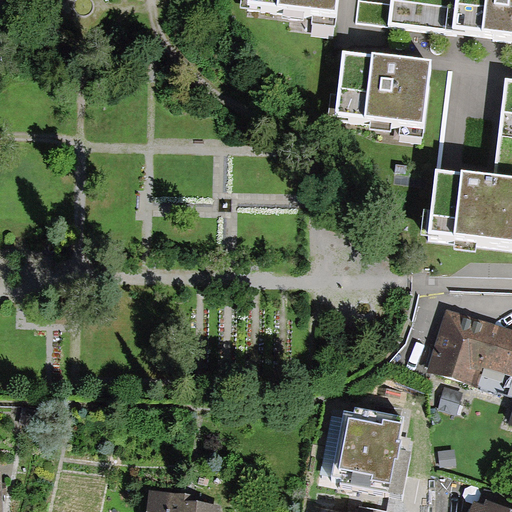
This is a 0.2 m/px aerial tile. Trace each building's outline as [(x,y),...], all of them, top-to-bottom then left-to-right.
[(247,0),(247,2),(336,13),(337,0),(247,0)] [(511,0),(391,0),(389,29),(511,45),(511,0)] [(372,55),(343,51),(335,113),(423,123),(431,59),(372,52),(372,55)] [(511,79),(506,78),(494,173),(462,169),(462,173),(437,170),(428,235),(511,245),(511,79)] [(511,386),(511,338),(443,314),(418,387),(471,405),(481,376),(511,386)] [(418,511),(444,455),(394,433),(363,502),(384,511),(418,511)] [(199,511),(200,506),(149,502),(147,511),(199,511)] [(479,511),(511,511),(511,510),(493,502),(489,511),(482,511),(480,511),(479,511)]
